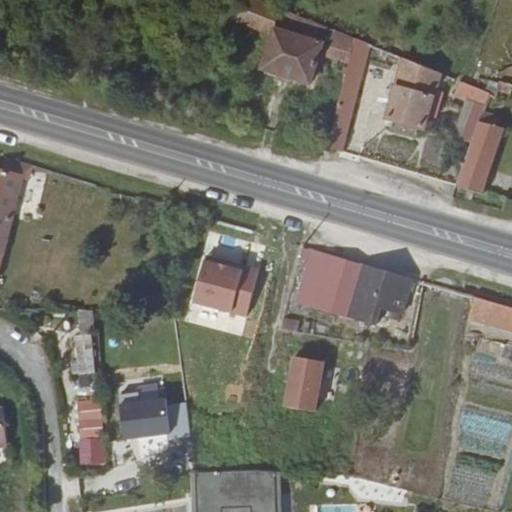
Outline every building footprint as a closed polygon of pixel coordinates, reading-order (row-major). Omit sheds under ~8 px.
[(276,0),(233,0),(230,12),(275,32),(284,3),(276,0)] [(262,70),(310,86),(321,53),(332,22),(284,3),(275,32),(262,70)] [(332,22),(321,53),(338,61),(346,28),(332,22)] [(358,33),(346,28),(338,61),(350,63),(358,33)] [(423,133),(445,67),(403,51),(398,68),(402,70),(386,121),(423,133)] [(339,152),(357,77),(347,75),(328,149),(339,152)] [(491,93),(510,101),(511,95),(511,79),(504,77),(499,89),(493,87),(491,93)] [(464,163),(455,186),(481,194),(505,130),(500,128),(504,118),(484,111),(464,163)] [(30,187),(36,170),(4,160),(0,171),(0,260),(20,184),(30,187)] [(325,256),(309,306),(346,318),(362,267),(325,256)] [(203,257),(193,304),(249,316),(260,270),(203,257)] [(401,319),(413,281),(362,267),(346,318),(369,325),(374,310),(393,316),(390,323),(397,324),(399,320),(401,319)] [(470,322),(511,334),(511,310),(476,300),(470,322)] [(87,333),(95,332),(93,312),(78,310),(80,328),(86,327),(87,333)] [(283,322),(280,331),(296,334),(298,325),(283,322)] [(341,334),(339,342),(348,343),(350,336),(341,334)] [(90,339),(74,342),(78,378),(94,377),(90,339)] [(291,354),(284,407),(318,411),(325,359),(291,354)] [(121,395),(122,438),(189,436),(188,402),(167,403),(167,393),(121,395)] [(83,458),(103,456),(101,434),(80,437),(83,458)] [(276,511),(276,473),(196,473),(196,511),(276,511)]
